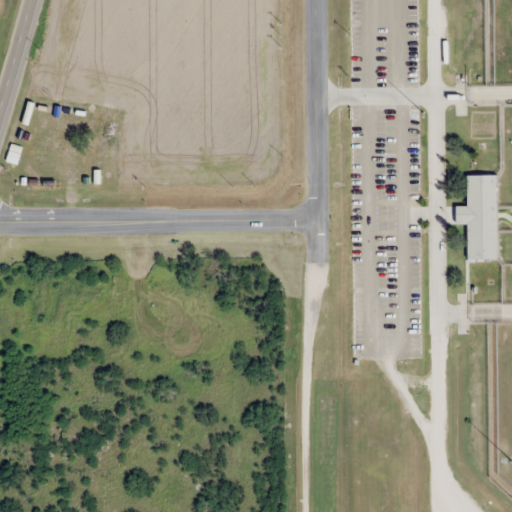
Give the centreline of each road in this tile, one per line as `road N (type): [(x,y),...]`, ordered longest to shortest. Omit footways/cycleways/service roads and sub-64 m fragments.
road 1 (tertiary): [(0,223),(315,221)]
road 2 (residential): [(313,511),(315,221)]
road 3 (tertiary): [(315,221),(313,0)]
